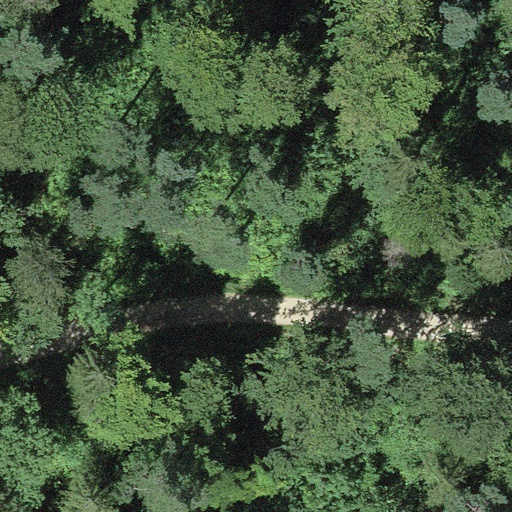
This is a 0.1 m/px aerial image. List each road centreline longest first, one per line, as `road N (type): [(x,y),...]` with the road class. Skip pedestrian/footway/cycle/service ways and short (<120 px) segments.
road 1 (track): [(0,369),(199,319),(511,322)]
road 2 (track): [(0,180),(92,216),(199,319)]
